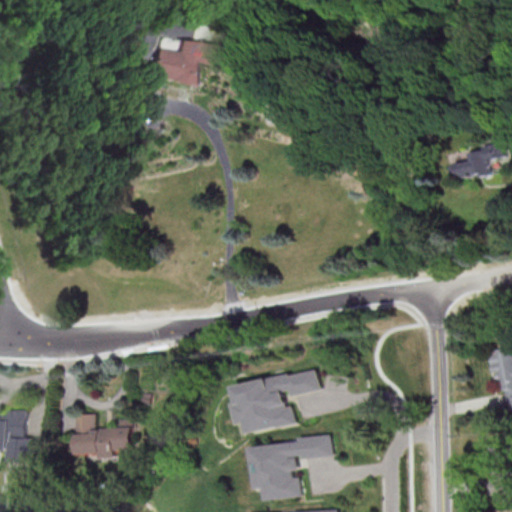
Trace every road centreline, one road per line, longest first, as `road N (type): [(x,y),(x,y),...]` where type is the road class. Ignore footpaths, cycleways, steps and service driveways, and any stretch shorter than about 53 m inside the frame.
road 1 (tertiary): [(429,288),(139,335)]
road 2 (tertiary): [(429,288),(444,511)]
